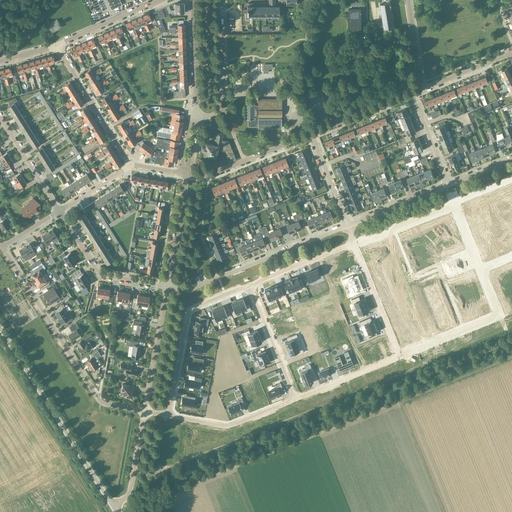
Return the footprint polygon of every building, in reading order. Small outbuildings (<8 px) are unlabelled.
[(107,0),(111,10),(122,5),(120,0),(107,0)] [(279,16),(279,13),(280,13),(281,12),(282,11),(282,10),(281,9),(280,8),(279,8),(279,5),(275,5),(275,2),(274,0),(268,0),(269,2),(248,3),(248,6),(247,6),(247,9),(242,9),(242,13),(247,13),(247,16),(279,16)] [(349,30),(351,30),(361,30),(361,29),(365,29),(365,2),(345,3),(345,11),(348,11),(349,30)] [(394,28),(390,3),(390,2),(380,4),(384,30),(394,28)] [(175,13),(184,13),(184,3),(174,3),(175,10),(175,13)] [(175,13),(175,10),(170,10),(168,6),(162,9),(165,15),(166,17),(169,15),(168,13),(169,13),(175,13)] [(165,15),(162,9),(153,12),(156,19),(165,15)] [(146,28),(150,27),(148,24),(147,22),(151,20),(149,13),(143,16),(146,25),(145,26),(146,28)] [(141,27),(145,26),(146,25),(143,16),(137,19),(140,25),(141,27)] [(136,27),(140,25),(137,19),(131,21),(135,30),(137,29),(136,27)] [(44,28),(48,34),(49,35),(62,27),(57,20),(50,24),(48,20),(45,22),(47,26),(44,28)] [(138,32),(137,29),(135,30),(131,21),(125,24),(128,30),(132,29),(133,31),(134,34),(138,32)] [(178,31),(185,31),(185,24),(169,25),(169,34),(172,34),(172,30),(175,30),(175,31),(178,31)] [(118,42),(122,40),(121,37),(120,35),(124,33),(121,27),(115,29),(119,38),(117,39),(118,42)] [(116,37),(117,39),(119,38),(115,29),(109,32),(112,38),(116,37)] [(108,40),(112,38),(109,32),(103,34),(107,43),(109,42),(108,40)] [(280,33),(272,33),(272,41),(277,41),(277,38),(281,38),(280,33)] [(110,45),(109,42),(107,43),(103,34),(97,37),(100,43),(104,42),(105,44),(106,47),(110,45)] [(90,54),(94,52),(93,49),(92,47),(96,45),(93,39),(87,41),(91,50),(89,51),(90,54)] [(89,51),(91,50),(87,41),(81,44),(84,51),(88,49),(89,51)] [(80,52),(84,51),(81,44),(75,47),(79,55),(81,54),(80,52)] [(82,57),(81,54),(79,55),(75,47),(69,49),(72,56),(76,54),(77,56),(78,59),(82,57)] [(48,70),(52,69),(51,66),(51,63),(55,62),(53,55),(47,57),(49,66),(47,67),(48,70)] [(43,68),(47,67),(49,66),(47,57),(41,59),(43,66),(43,68)] [(39,67),(43,66),(41,59),(35,61),(37,70),(39,69),(39,67)] [(40,72),(39,69),(37,70),(35,61),(28,62),(30,69),(35,68),(36,73),(40,72)] [(28,76),(27,73),(25,73),(22,64),(16,66),(19,75),(23,74),(24,77),(28,76)] [(6,82),(10,81),(8,75),(12,74),(10,68),(4,69),(7,79),(5,79),(6,82)] [(505,78),(510,75),(507,68),(502,71),(501,70),(498,72),(499,74),(502,72),(505,77),(505,78)] [(100,73),(97,70),(95,72),(93,73),(90,69),(84,73),(88,78),(96,73),(97,75),(100,73)] [(95,76),(97,75),(96,73),(88,78),(91,84),(97,80),(95,76)] [(509,85),(511,83),(511,79),(510,75),(505,78),(505,77),(501,79),(502,81),(506,79),(508,84),(509,85)] [(482,85),(488,82),(486,77),(479,80),(481,85),(479,86),(481,89),(484,88),(482,85)] [(103,84),(102,82),(99,84),(97,80),(91,84),(95,89),(103,84)] [(475,87),(479,86),(481,85),(479,80),(471,83),(474,88),(472,88),(474,92),(476,91),(475,87)] [(104,86),(106,84),(104,81),(102,82),(103,84),(95,89),(98,95),(104,91),(102,87),(104,86)] [(65,93),(73,88),(70,82),(64,86),(66,90),(64,91),(62,93),(64,96),(66,94),(65,93)] [(468,90),(472,88),(474,88),(471,83),(464,86),(466,91),(465,91),(467,95),(469,94),(468,90)] [(461,93),(465,91),(466,91),(464,86),(457,89),(459,94),(458,94),(460,98),(462,97),(461,93)] [(174,96),(186,96),(185,96),(185,87),(178,88),(178,91),(173,91),(174,96)] [(71,97),(77,93),(73,88),(65,93),(66,94),(67,95),(69,94),(71,97)] [(452,102),(452,101),(450,97),(456,95),(454,90),(447,93),(449,98),(448,98),(449,102),(451,107),(453,106),(452,102)] [(72,103),(80,98),(77,93),(71,97),(73,100),(71,102),(72,103)] [(443,100),(448,98),(449,98),(447,93),(440,96),(442,101),(441,101),(442,105),(445,104),(443,100)] [(116,99),(114,96),(111,97),(109,99),(107,95),(101,99),(104,104),(112,99),(113,101),(116,99)] [(436,103),(441,101),(442,101),(440,96),(433,98),(435,104),(433,104),(435,108),(438,107),(436,103)] [(11,112),(21,106),(20,104),(16,106),(14,103),(18,101),(16,98),(9,103),(10,106),(8,107),(11,112)] [(68,103),(70,107),(73,105),(75,104),(78,108),(84,104),(80,98),(72,103),(71,102),(68,103)] [(429,106),(433,104),(435,104),(433,98),(425,101),(428,106),(426,107),(428,111),(430,110),(429,106)] [(111,102),(113,101),(112,99),(104,104),(108,110),(114,106),(111,102)] [(254,104),(246,104),(246,113),(246,119),(248,119),(248,127),(254,127),(255,127),(257,127),(258,127),(258,128),(278,128),(281,128),(281,119),(282,119),(282,99),(258,99),(258,105),(254,105),(254,104)] [(24,111),(23,109),(25,108),(23,105),(21,106),(11,112),(14,117),(21,113),(24,111)] [(114,106),(108,110),(111,115),(119,110),(118,108),(116,109),(114,106)] [(118,113),(123,110),(121,106),(118,108),(119,110),(111,115),(114,120),(120,117),(118,113)] [(81,118),(89,113),(86,107),(80,111),(82,115),(80,116),(77,118),(80,121),(82,119),(81,118)] [(408,115),(406,109),(398,112),(395,113),(395,114),(396,116),(399,115),(400,118),(408,115)] [(61,111),(57,114),(56,114),(60,120),(64,117),(61,111)] [(24,118),(21,113),(14,117),(17,123),(24,118)] [(87,122),(93,118),(89,113),(81,118),(82,119),(82,120),(84,118),(87,122)] [(183,115),(175,114),(173,113),(171,125),(174,126),(182,127),(183,121),(182,121),(183,115)] [(403,124),(411,121),(408,115),(400,118),(403,124)] [(382,125),(386,123),(388,123),(386,117),(378,120),(380,125),(379,126),(381,130),(383,129),(382,125)] [(20,128),(27,123),(24,118),(17,123),(20,128)] [(88,128),(96,123),(93,118),(87,122),(89,125),(87,127),(84,128),(86,132),(89,130),(88,128)] [(375,128),(379,126),(380,125),(378,120),(371,123),(373,128),(372,129),(374,133),(376,132),(375,128)] [(132,125),(130,122),(128,123),(127,123),(125,125),(123,121),(117,125),(121,130),(129,125),(130,127),(132,125)] [(405,130),(413,127),(411,121),(403,124),(405,130)] [(438,135),(446,131),(444,125),(445,125),(444,122),(438,124),(440,127),(435,129),(438,135)] [(24,133),(30,129),(27,123),(20,128),(24,133)] [(93,132),(99,129),(96,123),(88,128),(89,130),(91,129),(93,132)] [(367,131),(372,129),(373,128),(371,123),(364,126),(366,131),(365,132),(366,136),(369,135),(367,131)] [(130,127),(129,125),(121,130),(124,136),(130,132),(128,128),(130,127)] [(181,133),(182,127),(174,126),(173,129),(159,127),(158,136),(164,137),(179,139),(180,133),(181,133)] [(360,133),(365,132),(366,131),(364,126),(357,129),(359,134),(358,135),(359,138),(362,137),(360,133)] [(413,127),(405,130),(407,136),(416,133),(413,127)] [(27,138),(33,134),(30,129),(24,133),(27,138)] [(95,139),(103,134),(99,129),(93,132),(91,134),(93,137),(95,139)] [(349,138),(347,139),(349,143),(352,141),(350,138),(356,135),(354,130),(346,133),(349,138)] [(440,140),(449,137),(446,131),(438,135),(440,140)] [(136,136),(134,134),(132,135),(130,132),(124,136),(127,141),(136,136)] [(134,139),(139,136),(137,132),(134,134),(136,136),(127,141),(131,146),(137,143),(134,139)] [(228,141),(222,140),(221,140),(222,134),(217,133),(216,139),(215,139),(214,144),(205,143),(205,147),(202,146),(201,151),(204,152),(203,155),(216,158),(217,150),(220,151),(220,150),(224,150),(229,162),(236,159),(231,148),(228,141)] [(343,140),(347,139),(349,138),(346,133),(339,136),(341,141),(340,141),(342,145),(344,144),(343,140)] [(498,143),(501,149),(507,146),(504,138),(502,133),(500,134),(500,135),(497,135),(497,143),(498,143)] [(30,143),(37,139),(33,134),(27,138),(30,143)] [(91,139),(93,143),(96,141),(98,140),(100,143),(106,140),(103,134),(95,139),(93,137),(91,139)] [(336,143),(340,141),(341,141),(339,136),(332,139),(334,144),(333,144),(335,148),(337,147),(336,143)] [(443,146),(451,143),(449,137),(440,140),(443,146)] [(178,142),(170,141),(157,138),(156,147),(166,149),(166,152),(177,154),(178,148),(179,148),(180,142),(178,142)] [(412,148),(420,144),(418,138),(407,143),(405,140),(399,143),(401,145),(406,143),(409,149),(412,148)] [(37,139),(30,143),(33,148),(40,144),(37,139)] [(329,146),(333,144),(334,144),(332,139),(325,142),(327,147),(326,147),(327,151),(330,150),(329,146)] [(496,153),(493,144),(492,142),(489,144),(490,145),(487,147),(490,155),(496,153)] [(102,152),(103,152),(100,153),(102,157),(105,155),(104,153),(112,148),(108,143),(102,147),(100,148),(102,152)] [(451,143),(443,146),(445,152),(453,149),(451,143)] [(412,148),(409,149),(410,151),(413,150),(414,154),(423,150),(420,144),(412,148)] [(39,157),(45,152),(42,147),(35,152),(39,157)] [(484,157),(490,155),(487,147),(481,149),(484,157)] [(109,158),(115,154),(112,148),(104,153),(105,155),(107,154),(109,158)] [(148,157),(150,155),(153,150),(151,148),(145,155),(148,157)] [(469,154),(472,162),(478,160),(475,151),(474,148),(471,149),(473,152),(469,154)] [(300,159),(308,155),(306,149),(297,153),(299,158),(296,159),(297,161),(300,160),(300,159)] [(478,160),(484,157),(481,149),(475,151),(478,160)] [(177,154),(166,152),(153,150),(150,155),(152,157),(155,158),(154,163),(172,166),(173,160),(176,160),(177,154)] [(1,153),(0,153),(0,162),(1,164),(3,162),(10,158),(7,152),(2,155),(1,153)] [(42,162),(49,157),(45,152),(39,157),(42,162)] [(110,164),(119,159),(115,154),(109,158),(111,161),(109,162),(110,164)] [(302,165),(311,162),(308,155),(300,159),(300,160),(302,164),(298,166),(299,167),(302,166),(302,165)] [(450,164),(458,161),(456,155),(447,158),(450,164)] [(45,167),(52,163),(49,157),(42,162),(45,167)] [(10,158),(3,162),(4,165),(2,166),(6,171),(11,168),(9,166),(13,163),(10,158)] [(285,158),(279,160),(282,167),(285,166),(286,169),(287,169),(288,172),(290,171),(289,168),(288,165),(285,158)] [(107,164),(109,168),(112,166),(114,165),(116,168),(122,165),(119,159),(110,164),(109,162),(107,164)] [(279,169),(282,167),(279,160),(273,162),(277,170),(278,173),(279,172),(280,172),(279,169)] [(458,161),(450,164),(452,170),(460,167),(458,161)] [(278,173),(277,170),(273,162),(268,165),(271,172),(274,171),(275,174),(276,173),(278,173)] [(305,171),(313,168),(311,162),(302,165),(302,166),(304,170),(301,172),(302,174),(305,172),(305,171)] [(48,172),(55,168),(52,163),(45,167),(48,172)] [(347,171),(347,170),(345,166),(348,165),(347,163),(344,164),(344,165),(336,168),(338,175),(347,171)] [(265,174),(266,177),(268,181),(270,180),(269,176),(268,173),(271,172),(268,165),(262,167),(265,174)] [(262,175),(263,175),(260,168),(254,170),(257,178),(258,181),(261,179),(263,183),(265,181),(262,175)] [(307,178),(316,174),(313,168),(305,171),(305,172),(307,177),(304,178),(304,180),(307,178)] [(349,177),(347,172),(351,171),(350,169),(347,170),(347,171),(338,175),(341,181),(349,177)] [(422,182),(428,180),(423,169),(421,170),(422,173),(418,174),(422,182)] [(430,169),(425,172),(423,169),(428,180),(434,178),(430,169)] [(254,179),(257,178),(254,170),(248,172),(251,180),(252,183),(254,182),(255,182),(254,179)] [(252,183),(251,180),(248,172),(243,175),(246,182),(248,181),(250,184),(251,184),(252,183)] [(15,183),(23,178),(20,173),(15,175),(14,173),(8,177),(11,182),(14,180),(15,183)] [(81,177),(86,183),(91,180),(87,173),(81,177)] [(310,184),(318,180),(316,174),(307,178),(309,183),(306,184),(307,186),(310,185),(310,184)] [(416,185),(422,182),(418,174),(413,176),(416,185)] [(243,175),(237,177),(240,185),(241,187),(242,191),(245,190),(244,186),(242,184),(246,182),(243,175)] [(352,184),(352,183),(350,178),(353,177),(352,175),(349,177),(341,181),(343,187),(352,184)] [(138,183),(138,177),(131,176),(130,181),(136,182),(136,186),(138,186),(139,183),(138,183)] [(410,187),(416,185),(413,176),(406,179),(410,187)] [(81,187),(86,183),(81,177),(76,180),(81,187)] [(145,184),(146,178),(138,177),(138,183),(139,183),(143,184),(143,187),(145,187),(146,184),(145,184)] [(13,185),(17,192),(23,188),(22,186),(26,183),(23,178),(15,183),(11,185),(13,185)] [(152,185),(153,180),(146,178),(145,184),(146,184),(150,185),(150,188),(153,189),(153,185),(152,185)] [(234,178),(229,180),(232,188),(235,187),(236,190),(236,189),(237,193),(240,192),(239,188),(237,185),(234,178)] [(391,193),(398,190),(393,179),(391,180),(392,183),(388,185),(391,193)] [(400,180),(395,182),(393,179),(398,190),(404,188),(400,180)] [(76,190),(71,183),(69,180),(67,181),(69,185),(66,186),(70,193),(76,190)] [(76,190),(81,187),(76,180),(71,183),(76,190)] [(159,186),(160,181),(153,180),(152,185),(153,185),(158,186),(158,190),(160,190),(160,187),(159,186)] [(228,189),(232,188),(229,180),(223,183),(226,190),(227,193),(229,193),(230,192),(228,189)] [(310,184),(310,185),(312,189),(309,190),(309,192),(312,191),(312,190),(321,187),(318,180),(310,184)] [(167,191),(168,188),(167,188),(168,182),(160,181),(159,186),(160,187),(165,187),(165,191),(167,191)] [(354,190),(354,189),(352,185),(356,183),(355,182),(352,183),(352,184),(343,187),(346,193),(354,190)] [(120,184),(114,188),(119,194),(124,191),(126,190),(126,189),(122,183),(120,184)] [(227,193),(226,190),(223,183),(217,185),(220,192),(223,191),(224,194),(226,194),(227,193)] [(216,194),(220,192),(217,185),(211,187),(214,195),(213,195),(210,195),(207,194),(207,199),(210,200),(210,198),(213,199),(213,198),(214,198),(217,196),(216,194)] [(65,196),(70,193),(66,186),(61,190),(65,196)] [(371,193),(374,201),(381,199),(377,191),(377,190),(376,187),(374,188),(375,191),(371,193)] [(116,196),(119,194),(114,188),(109,191),(114,198),(116,201),(118,199),(116,196)] [(357,196),(357,195),(355,191),(358,190),(357,188),(354,189),(354,190),(346,193),(348,200),(357,196)] [(377,191),(381,199),(387,197),(383,188),(377,190),(377,191)] [(111,199),(114,198),(109,191),(104,194),(109,201),(111,204),(113,203),(111,199)] [(103,204),(109,201),(104,194),(99,197),(103,204)] [(359,202),(357,197),(361,196),(360,194),(357,195),(357,196),(348,200),(351,206),(359,202)] [(500,195),(494,197),(498,207),(504,205),(505,207),(508,206),(505,200),(503,201),(500,195)] [(98,208),(103,204),(99,197),(94,201),(98,208)] [(491,206),(488,207),(490,213),(493,212),(493,210),(498,207),(494,197),(488,199),(491,206)] [(40,209),(40,207),(39,203),(33,199),(30,201),(30,203),(29,204),(28,204),(26,205),(25,206),(22,208),(23,213),(27,217),(36,211),(35,210),(37,209),(38,210),(40,209)] [(359,202),(351,206),(353,212),(362,209),(360,203),(363,202),(362,200),(359,202)] [(480,203),(474,205),(478,216),(484,214),(484,215),(488,214),(485,207),(482,208),(480,203)] [(470,213),(467,214),(470,221),(473,220),(473,219),(478,216),(474,205),(468,208),(470,213)] [(163,216),(164,209),(159,208),(158,213),(154,213),(154,215),(157,216),(157,215),(163,216)] [(324,213),(327,221),(332,218),(329,211),(326,212),(325,209),(322,210),(324,213)] [(318,216),(321,223),(327,221),(324,213),(321,214),(319,211),(316,212),(318,216)] [(292,223),(295,231),(301,228),(298,222),(303,220),(300,214),(300,213),(296,214),(297,217),(293,218),(295,222),(292,223)] [(81,224),(87,219),(84,214),(77,219),(81,224)] [(2,221),(0,222),(0,225),(4,232),(10,228),(6,222),(9,220),(6,215),(1,218),(2,221)] [(161,223),(163,216),(157,215),(157,216),(156,220),(153,220),(152,223),(156,223),(156,222),(161,223)] [(314,216),(312,217),(312,218),(315,225),(321,223),(318,216),(315,217),(314,216)] [(309,228),(315,225),(312,218),(306,220),(309,228)] [(84,229),(91,225),(87,219),(81,224),(84,229)] [(289,233),(295,231),(292,223),(289,225),(287,221),(285,222),(284,219),(280,221),(282,226),(286,225),(286,226),(289,233)] [(274,231),(277,238),(282,236),(279,228),(279,227),(282,226),(280,221),(276,222),(277,225),(275,226),(277,230),(274,231)] [(152,228),(151,230),(154,230),(160,231),(161,223),(156,222),(156,223),(152,223),(152,228)] [(447,222),(436,226),(438,232),(449,227),(447,222)] [(87,234),(94,230),(91,225),(84,229),(87,234)] [(449,227),(438,232),(440,236),(450,232),(449,227)] [(261,235),(264,233),(262,228),(258,229),(260,235),(257,236),(259,239),(256,240),(259,248),(265,246),(261,235)] [(425,228),(420,230),(423,239),(428,237),(425,228)] [(54,243),(61,238),(58,232),(55,234),(52,229),(47,233),(52,240),(54,243)] [(90,239),(97,235),(94,230),(87,234),(90,239)] [(159,238),(160,231),(154,230),(154,235),(150,235),(150,237),(153,238),(153,237),(159,238)] [(420,230),(414,232),(414,233),(417,241),(423,239),(420,230)] [(219,239),(218,239),(216,234),(220,233),(219,231),(216,232),(216,233),(207,236),(210,243),(219,239)] [(271,241),(277,238),(274,231),(268,233),(271,241)] [(414,232),(408,234),(409,234),(412,243),(417,242),(414,233),(414,232)] [(49,242),(52,240),(47,233),(42,236),(45,240),(42,242),(45,247),(50,244),(49,242)] [(408,233),(403,235),(404,237),(407,245),(412,243),(409,234),(408,234),(408,233)] [(494,240),(489,242),(494,254),(499,252),(497,245),(500,244),(496,234),(492,235),(494,240)] [(503,234),(499,236),(503,247),(507,245),(509,248),(511,247),(511,240),(510,235),(505,237),(503,234)] [(94,244),(100,240),(97,235),(90,239),(94,244)] [(403,236),(398,238),(402,247),(407,245),(404,237),(403,236)] [(452,236),(441,240),(443,244),(453,240),(452,236)] [(221,246),(221,245),(219,240),(222,239),(221,237),(218,239),(219,239),(210,243),(212,249),(221,246)] [(256,240),(253,241),(252,238),(249,239),(250,243),(253,250),(259,248),(256,240)] [(253,250),(250,243),(249,239),(243,241),(244,245),(247,253),(253,250)] [(97,249),(104,245),(100,240),(94,244),(97,249)] [(238,248),(242,255),(247,253),(244,245),(243,241),(243,240),(241,241),(240,243),(238,244),(236,241),(233,242),(235,248),(238,246),(238,248)] [(453,240),(443,244),(445,249),(455,245),(453,240)] [(489,242),(480,246),(482,251),(485,250),(488,257),(494,254),(489,242)] [(151,250),(156,251),(158,244),(152,243),(151,248),(148,248),(147,251),(151,251),(151,250)] [(224,252),(223,251),(221,247),(225,245),(224,243),(221,245),(221,246),(212,249),(215,255),(224,252)] [(31,258),(36,254),(35,253),(38,252),(35,247),(32,248),(29,244),(24,247),(31,258)] [(100,254),(107,250),(104,245),(97,249),(100,254)] [(455,245),(445,249),(447,253),(457,250),(455,245)] [(383,246),(372,251),(375,259),(386,254),(383,246)] [(23,262),(31,258),(24,247),(19,250),(22,255),(19,256),(23,262)] [(103,259),(110,255),(107,250),(100,254),(103,259)] [(155,258),(156,251),(151,250),(151,251),(150,256),(146,256),(146,258),(149,259),(149,257),(155,258)] [(224,252),(215,255),(217,262),(226,258),(224,253),(227,251),(226,250),(223,251),(224,252)] [(433,250),(427,252),(431,261),(436,259),(433,250)] [(427,252),(422,254),(426,263),(431,261),(427,252)] [(66,262),(73,258),(70,253),(66,255),(64,253),(59,256),(62,261),(64,260),(66,262)] [(386,254),(375,259),(377,265),(388,260),(386,254)] [(422,254),(417,256),(421,265),(426,263),(422,254)] [(110,255),(103,259),(107,264),(113,260),(110,255)] [(348,256),(332,262),(333,265),(337,264),(341,272),(352,268),(348,256)] [(417,256),(412,258),(416,267),(421,265),(417,256)] [(154,266),(155,258),(149,257),(149,259),(148,263),(145,263),(145,265),(148,266),(148,265),(154,266)] [(66,267),(67,269),(69,271),(74,268),(72,266),(77,263),(73,258),(66,262),(68,265),(66,267)] [(412,258),(407,261),(411,269),(416,267),(412,258)] [(389,264),(378,268),(380,274),(392,269),(389,264)] [(152,273),(154,266),(148,265),(148,266),(147,270),(141,269),(140,272),(146,273),(146,274),(150,275),(150,273),(152,273)] [(35,281),(42,276),(39,271),(42,269),(40,266),(33,271),(34,273),(31,275),(35,281)] [(316,278),(320,276),(317,268),(305,273),(307,278),(304,279),(306,285),(309,283),(309,281),(312,280),(313,282),(317,280),(316,278)] [(392,269),(380,274),(382,279),(393,274),(392,269)] [(79,276),(77,273),(76,271),(70,274),(77,284),(86,278),(83,273),(79,276)] [(42,276),(35,281),(38,286),(41,284),(43,287),(50,282),(48,279),(49,279),(46,273),(42,276)] [(354,279),(353,276),(342,280),(344,284),(347,282),(349,287),(359,283),(356,278),(354,279)] [(298,280),(297,277),(293,278),(291,279),(295,289),(301,287),(301,289),(305,288),(301,279),(298,280)] [(465,280),(463,280),(466,287),(475,283),(472,277),(465,280)] [(77,284),(81,291),(82,292),(87,289),(85,286),(90,284),(86,278),(77,284)] [(286,293),(295,289),(291,279),(289,280),(285,281),(286,285),(283,286),(286,293)] [(461,281),(454,284),(456,290),(466,287),(463,280),(461,281)] [(46,299),(56,293),(54,290),(58,288),(55,283),(48,288),(49,290),(43,294),(46,299)] [(349,297),(360,293),(358,289),(361,289),(359,283),(349,287),(351,292),(348,293),(349,297)] [(475,283),(466,287),(468,293),(470,292),(478,289),(475,283)] [(278,288),(277,285),(272,287),(272,286),(270,287),(275,299),(284,295),(281,287),(278,288)] [(102,297),(104,288),(103,288),(103,287),(99,287),(98,288),(97,287),(97,293),(93,292),(91,298),(96,298),(96,296),(102,297)] [(266,303),(275,299),(270,287),(268,288),(264,290),(266,293),(263,295),(266,303)] [(466,287),(456,290),(459,297),(467,294),(468,293),(466,287)] [(111,302),(112,301),(113,295),(109,295),(110,290),(109,289),(105,288),(104,289),(104,288),(102,297),(105,298),(105,301),(111,302)] [(122,301),(124,292),(123,292),(123,291),(119,290),(118,291),(117,291),(117,296),(113,295),(112,301),(118,302),(119,300),(122,301)] [(131,308),(132,299),(129,298),(130,293),(129,293),(129,292),(125,291),(124,292),(122,301),(121,304),(127,305),(127,307),(131,308)] [(396,291),(388,295),(390,299),(389,299),(390,303),(406,297),(404,293),(398,295),(396,291)] [(56,293),(46,299),(50,305),(56,301),(57,303),(65,299),(62,294),(59,296),(56,293)] [(142,304),(143,296),(143,295),(138,294),(138,295),(137,295),(136,300),(133,299),(132,308),(138,309),(139,304),(142,304)] [(142,304),(141,306),(148,307),(148,306),(149,297),(149,296),(145,295),(144,296),(143,296),(142,304)] [(480,296),(471,300),(474,306),(483,302),(480,296)] [(359,297),(351,300),(355,309),(367,305),(367,304),(366,305),(365,303),(366,302),(365,298),(360,300),(359,297)] [(406,297),(390,303),(391,304),(392,303),(393,307),(392,307),(394,312),(409,306),(407,301),(401,304),(400,300),(406,298),(406,297)] [(243,298),(237,301),(241,312),(247,310),(248,312),(251,311),(249,304),(246,305),(243,298)] [(470,300),(462,304),(464,310),(474,306),(471,300),(470,300)] [(234,310),(231,311),(233,318),(237,316),(236,314),(241,312),(237,301),(231,303),(234,310)] [(483,302),(474,306),(476,313),(478,312),(485,309),(483,302)] [(58,318),(68,312),(63,304),(58,307),(59,310),(55,313),(58,318)] [(367,305),(355,309),(359,319),(367,316),(365,312),(370,311),(368,307),(367,307),(366,305),(367,305)] [(223,306),(217,309),(221,319),(227,316),(227,317),(230,316),(229,312),(226,313),(223,306)] [(409,306),(394,312),(395,312),(396,315),(395,316),(397,320),(412,314),(411,309),(405,312),(403,308),(409,306)] [(474,306),(464,310),(467,316),(474,313),(476,313),(474,306)] [(214,318),(211,319),(214,325),(217,324),(216,321),(221,319),(217,309),(212,311),(214,318)] [(73,320),(70,315),(68,312),(58,318),(61,323),(66,320),(68,323),(73,320)] [(279,328),(290,324),(288,318),(291,317),(289,313),(279,317),(280,321),(276,322),(279,328)] [(412,314),(397,320),(398,320),(400,324),(399,324),(400,328),(416,322),(414,318),(408,320),(406,317),(413,314),(412,314)] [(196,321),(193,333),(201,335),(203,325),(207,326),(208,319),(200,317),(199,321),(196,321)] [(370,318),(359,322),(361,326),(364,325),(366,330),(376,326),(374,321),(371,322),(370,318)] [(133,320),(133,324),(137,325),(135,336),(142,338),(144,325),(141,325),(142,322),(133,320)] [(76,322),(73,324),(76,329),(68,334),(72,340),(80,335),(78,332),(81,330),(76,322)] [(416,322),(400,328),(401,328),(402,328),(403,332),(402,332),(404,337),(419,330),(417,326),(411,328),(410,325),(416,322)] [(292,329),(290,324),(279,328),(281,334),(285,332),(286,336),(297,332),(295,327),(292,329)] [(368,334),(365,336),(367,340),(377,336),(376,332),(378,331),(376,326),(366,330),(368,334)] [(249,330),(242,332),(244,336),(247,335),(249,340),(259,336),(257,330),(250,333),(249,330)] [(419,330),(404,337),(405,336),(406,340),(405,340),(407,345),(423,339),(421,334),(415,337),(413,333),(419,331),(419,330)] [(291,340),(285,342),(287,348),(300,343),(296,334),(290,337),(291,340)] [(251,345),(248,347),(249,350),(256,348),(255,345),(262,342),(259,336),(249,340),(251,345)] [(82,340),(76,343),(79,348),(78,349),(82,355),(90,350),(86,344),(85,344),(82,340)] [(138,346),(138,342),(126,340),(125,345),(133,347),(131,357),(138,359),(141,346),(138,346)] [(208,340),(208,344),(211,345),(209,354),(214,354),(215,346),(216,342),(208,340)] [(191,344),(190,352),(202,354),(203,346),(202,346),(202,342),(196,341),(195,343),(196,343),(196,345),(191,344)] [(382,342),(372,346),(375,353),(378,352),(378,353),(381,351),(381,350),(385,349),(382,342)] [(300,343),(287,348),(289,355),(296,352),(297,355),(304,352),(300,343)] [(92,357),(85,361),(92,371),(98,367),(99,367),(94,360),(101,356),(98,350),(90,355),(92,357)] [(258,350),(252,353),(255,361),(256,361),(267,356),(267,354),(266,355),(265,351),(259,353),(258,350)] [(340,356),(335,358),(340,371),(341,371),(340,370),(353,365),(354,366),(348,351),(343,353),(347,363),(343,364),(340,356)] [(267,356),(256,361),(259,369),(265,367),(264,364),(269,362),(268,358),(267,356)] [(188,362),(187,370),(198,372),(199,366),(202,366),(203,359),(194,358),(193,361),(193,363),(188,362)] [(125,375),(135,377),(136,370),(131,369),(131,365),(121,363),(120,369),(125,370),(125,375)] [(306,371),(300,373),(302,378),(301,378),(303,382),(303,381),(305,385),(312,382),(309,373),(312,371),(310,364),(304,366),(306,371)] [(328,368),(318,372),(321,379),(331,375),(328,368)] [(185,379),(183,388),(196,390),(198,382),(201,382),(202,379),(194,377),(194,381),(185,379)] [(277,388),(268,391),(271,399),(275,397),(275,398),(276,398),(275,397),(277,397),(277,396),(281,395),(280,390),(283,389),(280,383),(275,385),(277,388)] [(129,389),(130,386),(122,384),(121,391),(122,392),(124,395),(124,396),(131,398),(133,390),(129,389)] [(254,392),(247,395),(251,407),(259,404),(258,400),(259,400),(260,400),(264,399),(261,392),(255,395),(254,392)] [(182,398),(181,405),(183,405),(182,407),(182,408),(183,408),(191,409),(192,409),(193,405),(194,405),(195,397),(188,396),(189,396),(188,399),(182,398)] [(239,402),(227,407),(231,415),(242,410),(240,405),(243,404),(241,398),(237,399),(239,402)]
